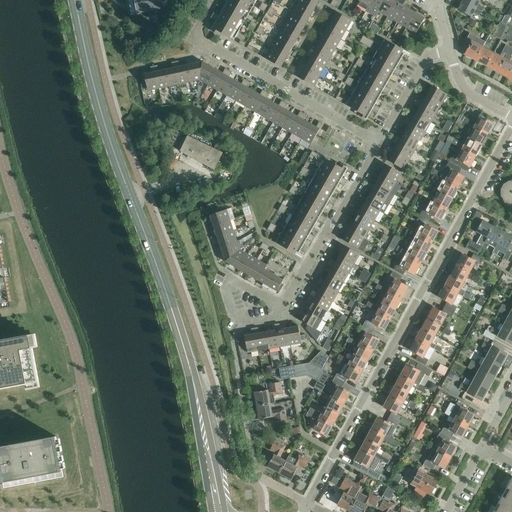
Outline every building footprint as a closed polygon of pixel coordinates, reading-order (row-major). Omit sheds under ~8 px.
[(129,0),(132,13),(138,12),(138,13),(160,8),(158,0),(129,0)] [(256,0),(221,0),(226,3),(219,16),(214,13),(210,18),(216,21),(210,31),(220,36),(222,34),(233,41),(256,0)] [(319,2),(315,0),(299,0),(298,3),(313,11),(319,2)] [(360,0),(360,1),(357,5),(366,10),(369,6),(372,0),(360,0)] [(372,0),(369,6),(378,12),(384,0),(372,0)] [(392,0),(384,0),(378,12),(388,17),(396,2),(392,0)] [(405,0),(402,6),(396,2),(388,17),(397,22),(409,2),(405,0)] [(484,8),(477,5),(479,0),(463,0),(463,1),(482,12),(484,8)] [(458,10),(470,17),(473,12),(480,15),(482,12),(463,1),(458,10)] [(409,9),(412,4),(409,2),(397,22),(406,28),(415,13),(409,9)] [(293,12),(308,21),(313,11),(298,3),(293,12)] [(287,21),(302,30),(308,21),(293,12),(287,21)] [(352,21),(337,12),(331,22),(346,30),(352,21)] [(416,33),(425,18),(415,13),(406,28),(416,33)] [(505,16),(501,23),(506,26),(511,17),(508,15),(505,16)] [(453,22),(459,25),(462,20),(456,17),(453,22)] [(480,24),(471,19),(469,23),(475,26),(478,28),(480,24)] [(302,30),(287,21),(282,31),(297,39),(302,30)] [(366,21),(363,26),(368,29),(371,24),(366,21)] [(326,31),(341,40),(346,30),(331,22),(326,31)] [(501,23),(498,29),(503,32),(506,26),(501,23)] [(297,39),(282,31),(277,40),(291,49),(297,39)] [(320,40),(335,49),(341,40),(326,31),(320,40)] [(472,42),(475,36),(470,33),(464,43),(469,46),(465,54),(476,60),(483,48),(472,42)] [(489,36),(485,43),(490,45),(494,39),(489,36)] [(398,77),(401,71),(396,68),(402,57),(408,60),(411,55),(384,39),(346,105),(358,112),(356,114),(366,120),(371,111),(377,114),(380,108),(375,105),(382,92),(387,95),(391,90),(385,87),(393,73),(398,77)] [(291,49),(277,40),(271,49),(286,58),(291,49)] [(335,49),(320,40),(315,50),(330,58),(335,49)] [(487,66),(493,54),(483,48),(476,60),(487,66)] [(266,59),(281,68),(286,58),(271,49),(266,59)] [(330,58),(315,50),(310,59),(325,68),(330,58)] [(493,54),(487,66),(498,72),(504,60),(507,54),(503,52),(500,57),(493,54)] [(504,60),(498,72),(508,77),(511,69),(511,63),(508,62),(511,56),(507,54),(504,60)] [(325,68),(310,59),(304,69),(319,77),(325,68)] [(180,67),(179,61),(175,62),(180,85),(190,82),(187,65),(180,67)] [(171,63),(173,68),(166,70),(169,87),(180,85),(175,62),(171,63)] [(200,80),(202,62),(187,65),(190,82),(200,80)] [(202,62),(200,80),(208,85),(216,70),(202,62)] [(159,71),(158,65),(154,66),(159,89),(169,87),(166,70),(159,71)] [(150,67),(151,73),(144,74),(148,91),(159,89),(154,66),(150,67)] [(225,68),(222,74),(216,70),(208,85),(217,90),(229,70),(225,68)] [(299,78),(314,87),(319,77),(304,69),(299,78)] [(229,77),(232,72),(229,70),(217,90),(226,96),(235,81),(229,77)] [(244,79),(241,84),(235,81),(226,96),(236,101),(247,81),(244,79)] [(248,88),(251,83),(247,81),(236,101),(245,107),(254,92),(248,88)] [(447,94),(432,86),(426,96),(441,104),(447,94)] [(263,90),(260,95),(254,92),(245,107),(255,112),(266,92),(263,90)] [(266,99),(269,94),(266,92),(255,112),(264,117),(272,102),(266,99)] [(423,102),(418,99),(416,102),(436,114),(441,104),(426,96),(423,102)] [(282,101),(279,106),(272,102),(264,117),(273,123),(285,103),(282,101)] [(414,105),(419,108),(416,114),(431,123),(436,114),(416,102),(414,105)] [(285,110),(288,104),(285,103),(273,123),(283,128),(291,113),(285,110)] [(300,111),(297,117),(291,113),(283,128),(292,133),(304,113),(300,111)] [(304,120),(307,115),(304,113),(292,133),(301,139),(310,124),(304,120)] [(465,117),(463,122),(487,135),(492,124),(485,120),(486,120),(486,119),(481,113),(481,114),(471,121),(465,117)] [(407,117),(405,121),(425,132),(430,135),(435,126),(431,123),(416,114),(412,120),(407,117)] [(447,120),(442,129),(448,132),(453,123),(447,120)] [(233,130),(237,123),(232,121),(228,127),(233,130)] [(403,124),(408,127),(405,133),(420,142),(425,132),(405,121),(403,124)] [(311,144),(323,124),(319,122),(316,127),(310,124),(301,139),(311,144)] [(463,122),(460,126),(467,130),(463,136),(469,139),(468,139),(481,146),(487,135),(463,122)] [(329,127),(326,132),(332,136),(336,130),(329,127)] [(172,129),(165,143),(214,170),(222,153),(172,129)] [(401,139),(396,136),(394,139),(414,151),(420,142),(405,133),(401,139)] [(440,134),(437,140),(443,142),(446,136),(440,134)] [(392,143),(398,146),(394,152),(409,160),(414,151),(394,139),(392,143)] [(453,139),(451,143),(459,147),(475,156),(481,146),(468,139),(465,145),(453,139)] [(453,158),(451,157),(448,162),(458,168),(461,162),(469,167),(475,156),(459,147),(453,158)] [(442,149),(438,156),(444,160),(448,152),(442,149)] [(389,161),(404,170),(409,160),(394,152),(389,161)] [(342,178),(348,168),(338,163),(336,165),(324,158),(276,243),(303,259),(306,253),(301,250),(307,239),(312,242),(315,237),(310,234),(317,221),(323,224),(326,218),(321,215),(328,202),(333,205),(337,199),(332,196),(339,183),(344,186),(347,181),(342,178)] [(448,162),(440,178),(440,179),(445,181),(458,188),(460,184),(462,185),(465,180),(462,179),(463,177),(458,174),(461,169),(458,168),(448,162)] [(401,174),(387,165),(381,175),(396,183),(401,174)] [(376,184),(391,193),(396,183),(381,175),(376,184)] [(445,181),(440,192),(452,199),(458,188),(445,181)] [(511,181),(509,181),(504,185),(501,190),(501,196),(504,202),(509,204),(511,204),(511,181)] [(376,184),(370,193),(385,202),(390,204),(395,195),(391,193),(376,184)] [(452,199),(440,192),(434,189),(431,196),(425,193),(423,196),(434,202),(446,209),(452,199)] [(370,193),(365,203),(380,211),(384,214),(390,204),(385,202),(370,193)] [(433,215),(441,220),(446,209),(434,202),(428,213),(423,210),(420,215),(430,221),(433,215)] [(359,212),(374,221),(380,211),(365,203),(359,212)] [(231,208),(210,215),(213,226),(230,220),(235,219),(231,208)] [(477,211),(472,219),(478,222),(483,215),(477,211)] [(354,221),(369,230),(374,221),(359,212),(354,221)] [(253,220),(251,214),(245,216),(247,222),(253,220)] [(437,232),(427,226),(430,221),(420,215),(417,221),(425,225),(419,236),(432,243),(437,232)] [(230,220),(213,226),(217,236),(233,230),(230,220)] [(349,231),(364,239),(369,230),(354,221),(349,231)] [(470,240),(465,248),(466,248),(478,255),(482,247),(483,248),(494,227),(482,221),(476,232),(481,235),(477,244),(470,240)] [(489,245),(495,248),(504,233),(494,227),(483,248),(487,250),(489,245)] [(220,246),(236,240),(233,230),(217,236),(220,246)] [(343,240),(363,252),(369,242),(364,239),(349,231),(343,240)] [(502,246),(509,250),(511,243),(511,236),(504,233),(495,248),(493,253),(497,256),(502,246)] [(432,243),(419,236),(414,247),(426,253),(432,243)] [(225,262),(240,250),(236,240),(220,246),(225,262)] [(0,303),(11,302),(0,242),(0,303)] [(511,253),(511,243),(509,250),(503,259),(508,261),(511,253)] [(399,245),(396,250),(403,254),(406,249),(399,245)] [(360,255),(345,246),(339,256),(354,264),(360,255)] [(414,247),(408,258),(420,264),(426,253),(414,247)] [(373,253),(371,256),(377,260),(383,250),(378,248),(375,254),(373,253)] [(240,250),(225,262),(240,270),(249,255),(240,250)] [(474,262),(480,265),(483,259),(473,254),(470,260),(462,255),(456,266),(468,273),(474,262)] [(249,255),(240,270),(249,275),(257,260),(249,255)] [(336,262),(330,259),(329,262),(349,274),(354,264),(339,256),(336,262)] [(406,270),(415,274),(420,264),(408,258),(402,267),(396,264),(393,270),(403,275),(406,270)] [(257,260),(249,275),(258,280),(266,265),(257,260)] [(263,284),(262,286),(269,291),(271,288),(276,291),(275,294),(278,295),(284,285),(281,284),(289,271),(269,260),(266,265),(258,280),(263,284)] [(327,265),(332,268),(328,274),(343,283),(349,274),(329,262),(327,265)] [(451,276),(463,283),(468,273),(456,266),(451,276)] [(363,270),(358,279),(365,283),(370,274),(363,270)] [(389,277),(395,281),(389,291),(401,298),(407,287),(399,283),(402,277),(392,272),(389,277)] [(325,280),(320,277),(318,281),(338,292),(343,283),(328,274),(325,280)] [(469,300),(471,296),(459,289),(463,283),(451,276),(445,287),(457,294),(469,300)] [(316,284),(321,287),(318,293),(333,302),(338,292),(318,281),(316,284)] [(375,289),(381,293),(384,289),(377,285),(375,289)] [(457,307),(451,304),(457,294),(445,287),(439,297),(447,302),(444,308),(454,313),(457,307)] [(401,298),(389,291),(383,303),(395,309),(401,298)] [(314,299),(309,296),(307,299),(327,311),(333,302),(318,293),(314,299)] [(482,307),(486,299),(481,296),(476,304),(482,307)] [(305,303),(310,306),(307,312),(322,320),(327,311),(307,299),(305,303)] [(368,302),(366,306),(372,310),(375,305),(368,302)] [(395,309),(383,303),(378,313),(390,319),(395,309)] [(510,308),(502,304),(500,308),(508,312),(510,308)] [(442,312),(433,308),(427,319),(440,326),(446,315),(451,318),(454,313),(444,308),(442,312)] [(306,329),(316,342),(321,333),(316,330),(322,320),(307,312),(301,321),(308,325),(306,329)] [(376,325),(384,330),(390,319),(378,313),(372,323),(366,320),(363,326),(373,331),(376,325)] [(339,318),(334,327),(340,331),(345,321),(341,319),(340,319),(339,318)] [(422,330),(434,337),(440,326),(427,319),(422,330)] [(272,325),(273,331),(266,332),(269,349),(280,347),(276,324),(272,325)] [(280,330),(279,324),(276,324),(280,347),(291,345),(287,328),(280,330)] [(498,337),(511,344),(511,329),(504,325),(498,337)] [(301,343),(300,333),(298,326),(287,328),(291,345),(301,343)] [(378,340),(370,336),(373,331),(363,326),(360,331),(366,334),(360,345),(372,352),(378,340)] [(259,333),(258,327),(255,328),(259,351),(269,349),(266,332),(259,333)] [(499,330),(493,327),(492,328),(490,332),(489,333),(496,336),(499,330)] [(251,329),(252,335),(244,336),(247,353),(259,351),(255,328),(251,329)] [(416,340),(428,347),(434,337),(422,330),(416,340)] [(486,330),(483,335),(493,341),(496,336),(489,333),(490,332),(486,330)] [(0,388),(37,382),(29,336),(0,341),(0,388)] [(428,360),(423,357),(428,347),(416,340),(410,351),(419,355),(416,361),(425,366),(428,360)] [(484,342),(481,347),(488,351),(491,345),(484,342)] [(372,352),(360,345),(355,355),(366,362),(372,352)] [(507,355),(493,347),(486,359),(500,367),(507,355)] [(339,355),(337,359),(343,363),(346,358),(339,355)] [(366,362),(355,355),(349,366),(361,372),(366,362)] [(492,374),(495,376),(500,367),(486,359),(480,370),(491,376),(492,374)] [(305,364),(307,376),(312,379),(317,367),(310,363),(305,364)] [(326,363),(322,369),(323,370),(327,372),(331,366),(326,363)] [(419,386),(419,385),(425,375),(429,377),(432,372),(418,364),(415,369),(407,365),(401,376),(419,386)] [(440,364),(436,372),(444,376),(448,368),(440,364)] [(347,379),(355,383),(361,372),(349,366),(343,376),(338,373),(334,379),(344,384),(347,379)] [(317,381),(323,370),(322,369),(317,367),(312,379),(317,381)] [(492,380),(490,379),(491,376),(480,370),(473,381),(488,389),(492,380)] [(411,386),(423,393),(426,388),(419,385),(419,386),(401,376),(395,387),(407,393),(411,386)] [(349,393),(341,389),(344,384),(334,379),(331,384),(337,387),(331,398),(343,404),(349,393)] [(467,393),(481,401),(488,389),(473,381),(468,391),(466,390),(467,387),(461,384),(456,394),(465,398),(467,393)] [(275,403),(274,395),(282,394),(280,382),(269,384),(270,390),(254,392),(257,407),(270,404),(275,403)] [(432,383),(428,389),(434,392),(438,386),(432,383)] [(408,406),(414,410),(416,405),(404,399),(407,393),(395,387),(389,397),(407,407),(408,406)] [(402,417),(396,414),(399,408),(405,411),(407,407),(389,397),(384,407),(392,412),(389,418),(398,423),(402,417)] [(343,404),(331,398),(326,408),(338,415),(343,404)] [(473,416),(465,411),(468,406),(459,400),(456,406),(460,408),(456,414),(452,412),(449,417),(467,426),(473,416)] [(259,420),(275,417),(276,422),(287,420),(285,409),(272,411),(270,404),(257,407),(259,420)] [(317,412),(310,408),(308,413),(314,416),(332,426),(338,415),(326,408),(322,415),(317,413),(317,412)] [(314,416),(312,420),(318,423),(314,430),(326,436),(332,426),(314,416)] [(441,432),(451,438),(454,433),(462,437),(462,436),(463,437),(465,437),(467,432),(467,430),(466,430),(467,426),(449,417),(447,421),(452,423),(448,429),(444,427),(441,432)] [(386,422),(378,418),(372,428),(390,438),(398,423),(389,418),(386,422)] [(382,439),(394,446),(396,441),(390,438),(372,428),(366,440),(378,446),(382,439)] [(414,437),(420,441),(423,435),(417,431),(414,437)] [(456,448),(448,443),(451,438),(441,432),(440,432),(437,438),(442,441),(436,451),(450,459),(456,448)] [(56,437),(0,447),(0,460),(1,468),(4,482),(4,483),(61,472),(61,471),(60,468),(55,438),(56,437)] [(366,440),(360,450),(380,461),(384,463),(388,465),(390,460),(387,458),(375,452),(378,446),(366,440)] [(279,458),(285,446),(275,441),(270,450),(275,453),(267,467),(279,473),(286,461),(279,458)] [(360,450),(355,460),(363,465),(360,470),(378,480),(381,474),(374,471),(380,461),(360,450)] [(436,465),(444,469),(450,459),(436,451),(431,461),(427,459),(424,465),(434,470),(436,465)] [(304,469),(309,459),(299,453),(293,465),(286,461),(279,473),(291,480),(299,466),(304,469)] [(421,480),(414,492),(423,497),(426,492),(430,494),(437,481),(424,474),(424,473),(419,470),(416,477),(421,480)] [(345,479),(340,488),(345,491),(344,493),(337,505),(349,511),(359,493),(368,477),(363,475),(359,483),(356,484),(345,479)] [(334,477),(331,483),(337,486),(340,480),(334,477)] [(511,511),(511,477),(492,511),(511,511)] [(387,487),(382,496),(389,500),(394,491),(387,487)] [(350,511),(364,511),(368,506),(368,505),(369,503),(376,508),(382,498),(369,491),(366,497),(359,493),(349,511),(350,511)] [(384,511),(383,511),(394,511),(391,510),(394,505),(382,498),(376,508),(384,511)]
